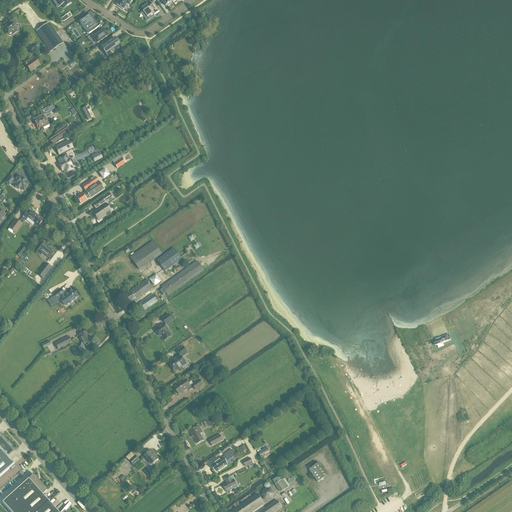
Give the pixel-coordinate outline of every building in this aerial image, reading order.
[(54,0),(56,0),(60,6),(61,5),(64,8),(67,6),(71,3),(69,1),(68,0),(54,0)] [(120,0),(117,6),(123,10),(127,5),(128,6),(132,0),(120,0)] [(159,12),(158,10),(154,4),(143,12),(146,16),(144,17),(147,21),(157,14),(157,15),(157,14),(159,12)] [(80,21),(79,22),(82,26),(84,29),(86,32),(87,31),(89,34),(97,29),(100,27),(92,19),(90,16),(89,15),(87,16),(80,21)] [(10,25),(5,29),(9,35),(11,33),(13,35),(18,32),(16,29),(17,29),(15,26),(17,24),(17,23),(14,18),(8,22),(10,25)] [(44,42),(55,34),(48,24),(37,32),(44,42)] [(108,36),(103,30),(94,36),(92,34),(87,38),(89,40),(92,38),(96,44),(108,36)] [(51,51),(62,43),(55,34),(44,42),(51,51)] [(119,45),(116,39),(114,38),(107,43),(104,45),(101,48),(103,51),(105,54),(107,53),(119,45)] [(39,65),(35,59),(33,57),(24,63),(30,72),(39,65)] [(44,115),(54,110),(53,106),(41,112),(42,115),(34,120),(38,130),(43,128),(44,130),(50,127),(44,115)] [(88,107),(87,106),(82,109),(83,110),(82,110),(87,120),(88,119),(88,120),(93,118),(90,112),(91,112),(88,107)] [(56,136),(49,140),(50,140),(52,143),(52,144),(71,131),(68,127),(67,128),(66,126),(56,133),(57,135),(56,136)] [(0,134),(0,147),(4,151),(0,156),(9,163),(7,165),(1,171),(6,175),(12,168),(9,167),(11,164),(12,165),(18,157),(0,143),(0,137),(2,136),(0,134)] [(57,148),(56,148),(59,155),(60,154),(62,158),(58,160),(60,163),(61,166),(62,168),(63,171),(65,174),(66,173),(67,175),(69,178),(74,175),(73,173),(72,170),(73,170),(72,166),(73,165),(70,159),(68,160),(67,156),(66,156),(64,153),(68,152),(66,149),(72,146),(69,141),(68,141),(56,146),(57,148)] [(97,154),(92,156),(92,157),(94,162),(102,158),(100,153),(98,154),(97,154)] [(119,161),(114,164),(117,169),(124,164),(127,162),(123,158),(122,159),(119,161)] [(26,180),(24,179),(23,178),(22,179),(18,176),(15,180),(14,180),(14,179),(12,177),(13,177),(11,175),(5,182),(9,186),(12,181),(13,182),(17,185),(15,187),(19,190),(20,188),(24,191),(29,184),(25,181),(26,180)] [(78,198),(81,204),(86,200),(89,198),(90,199),(103,190),(104,189),(95,177),(81,187),(86,194),(82,196),(82,195),(78,198)] [(101,208),(93,214),(97,219),(101,217),(102,218),(107,215),(107,216),(107,215),(108,215),(108,214),(109,214),(109,215),(109,214),(110,213),(110,214),(110,213),(112,212),(111,212),(110,213),(109,212),(110,211),(106,205),(115,199),(112,195),(111,194),(97,203),(101,208)] [(43,220),(40,217),(31,211),(30,213),(27,211),(23,217),(26,219),(27,218),(34,223),(34,224),(38,227),(43,220)] [(15,233),(22,224),(16,220),(9,228),(15,233)] [(139,269),(161,253),(153,242),(131,258),(139,269)] [(49,259),(55,252),(44,243),(38,250),(49,259)] [(165,272),(182,260),(173,249),(157,261),(165,272)] [(168,296),(204,270),(197,262),(161,287),(163,289),(160,291),(163,295),(166,293),(168,296)] [(45,263),(37,274),(43,279),(51,268),(45,263)] [(130,305),(153,289),(147,280),(124,297),(130,305)] [(55,296),(49,301),(52,305),(60,298),(66,306),(69,303),(70,304),(74,300),(77,297),(76,296),(77,295),(74,291),(73,292),(72,291),(69,293),(68,292),(64,296),(62,293),(63,292),(60,289),(54,294),(55,296)] [(144,312),(158,302),(153,295),(139,305),(144,312)] [(165,327),(173,321),(168,315),(162,319),(166,324),(156,331),(160,337),(161,336),(163,338),(162,339),(163,340),(164,341),(165,341),(171,337),(168,332),(169,331),(165,327)] [(84,347),(92,343),(87,332),(79,335),(82,342),(81,346),(78,348),(81,353),(86,351),(84,347)] [(443,343),(451,340),(448,334),(435,340),(436,342),(434,343),(435,346),(437,345),(438,348),(444,346),(443,343)] [(58,350),(72,343),(68,337),(55,343),(58,350)] [(182,358),(188,354),(183,347),(177,351),(180,356),(169,364),(172,369),(172,370),(173,371),(174,372),(175,372),(182,367),(181,366),(185,363),(182,358)] [(186,380),(174,388),(179,395),(186,390),(188,389),(189,391),(194,387),(196,390),(203,385),(200,380),(194,385),(191,382),(188,384),(186,380)] [(200,434),(202,433),(199,426),(189,431),(192,436),(193,436),(197,444),(204,441),(200,434)] [(212,447),(223,441),(220,435),(209,440),(212,447)] [(0,476),(14,464),(8,457),(13,452),(7,444),(0,450),(0,476)] [(260,457),(269,452),(267,448),(258,452),(260,457)] [(236,455),(232,450),(225,455),(226,457),(223,459),(223,458),(212,466),(216,472),(219,470),(220,471),(224,467),(227,465),(225,462),(228,460),(229,460),(236,455)] [(154,453),(154,454),(151,451),(144,457),(152,465),(159,459),(154,453)] [(134,466),(140,461),(135,456),(130,461),(134,466)] [(246,468),(253,464),(250,458),(243,462),(246,468)] [(318,482),(326,477),(318,464),(309,470),(318,482)] [(41,483),(34,475),(33,474),(29,479),(28,480),(2,503),(10,511),(37,511),(48,502),(42,495),(47,490),(41,483)] [(289,483),(298,478),(296,475),(287,481),(289,483)] [(227,483),(223,485),(227,492),(235,488),(235,489),(239,487),(238,485),(237,484),(236,485),(234,481),(234,480),(235,480),(233,477),(232,478),(231,478),(230,477),(229,476),(224,479),(227,483)] [(281,493),(288,487),(283,479),(275,485),(281,493)] [(270,498),(272,494),(269,490),(265,490),(263,495),(265,499),(270,498)] [(252,511),(264,504),(257,494),(240,506),(237,503),(234,505),(236,509),(231,511),(252,511)] [(275,511),(281,508),(277,501),(260,511),(275,511)] [(57,511),(48,502),(37,511),(57,511)]
